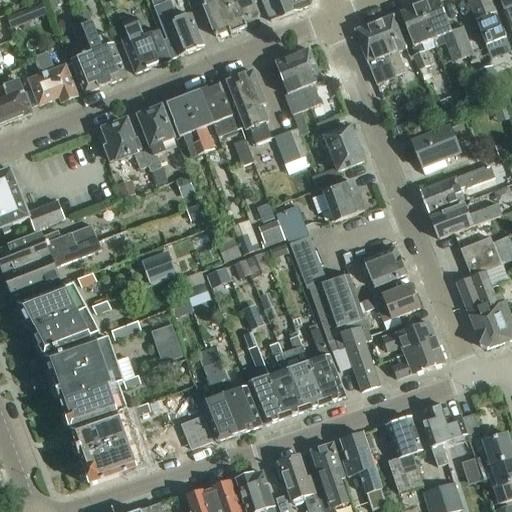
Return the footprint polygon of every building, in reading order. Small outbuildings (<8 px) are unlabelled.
[(67,4),(65,0),(49,0),(53,10),(67,4)] [(154,9),(171,3),(169,0),(151,0),(154,9)] [(225,0),(224,0),(200,9),(207,26),(210,25),(216,39),(229,34),(231,37),(239,34),(225,0)] [(225,0),(239,34),(247,31),(246,27),(259,22),(250,0),(225,0)] [(261,0),(269,18),(271,24),(310,9),(312,3),(310,0),(261,0)] [(466,0),(486,49),(506,41),(489,0),(466,0)] [(511,0),(498,0),(511,35),(511,0)] [(439,1),(418,9),(419,13),(421,12),(433,43),(443,39),(453,65),(473,57),(463,30),(462,31),(452,35),(439,1)] [(202,44),(191,17),(178,22),(171,3),(154,9),(167,42),(163,44),(170,63),(170,62),(180,59),(204,50),(202,44)] [(419,13),(418,9),(401,16),(414,50),(417,57),(414,58),(420,73),(430,69),(422,47),(433,43),(421,12),(419,13)] [(23,28),(18,16),(7,20),(11,32),(23,28)] [(394,19),(377,25),(385,45),(383,47),(394,74),(395,73),(397,78),(406,75),(398,54),(407,51),(394,19)] [(163,44),(159,34),(149,38),(147,34),(143,36),(136,20),(123,25),(129,41),(122,43),(136,77),(170,63),(170,62),(170,63),(163,44)] [(93,25),(84,29),(106,88),(127,80),(114,47),(112,48),(107,35),(98,39),(93,25)] [(377,25),(355,34),(368,66),(370,65),(378,87),(397,80),(397,79),(397,78),(395,73),(394,74),(383,47),(385,45),(377,25)] [(106,88),(84,29),(72,33),(83,59),(72,63),(85,97),(106,88)] [(310,52),(293,58),(306,91),(312,110),(322,107),(314,87),(322,84),(310,52)] [(26,76),(33,93),(39,109),(60,101),(61,106),(78,99),(66,68),(55,73),(48,55),(34,61),(38,71),(26,76)] [(306,91),(293,58),(275,65),(288,98),(285,99),(292,118),(293,118),(302,138),(309,135),(301,115),(312,110),(306,91)] [(477,75),(487,102),(502,96),(492,69),(477,75)] [(269,124),(262,108),(267,107),(253,74),(227,84),(247,133),(250,132),(256,148),(272,141),(266,125),(269,124)] [(39,109),(33,93),(24,97),(16,77),(0,83),(0,130),(32,117),(30,113),(39,109)] [(220,87),(200,95),(213,128),(218,141),(238,133),(220,87)] [(465,92),(471,107),(485,102),(479,87),(465,92)] [(200,95),(180,103),(182,108),(184,107),(186,110),(204,157),(214,153),(205,131),(213,128),(200,95)] [(182,108),(180,103),(168,108),(175,128),(180,141),(184,139),(192,161),(204,157),(186,110),(184,107),(182,108)] [(441,108),(446,120),(459,115),(454,103),(441,108)] [(142,154),(149,169),(151,175),(152,174),(162,171),(157,159),(165,155),(162,146),(174,141),(162,110),(139,119),(151,150),(142,154)] [(317,127),(321,138),(340,131),(336,120),(317,127)] [(140,172),(149,169),(142,154),(138,142),(130,145),(123,125),(104,133),(110,147),(106,149),(112,165),(134,156),(140,172)] [(412,146),(425,178),(447,169),(444,163),(460,156),(456,145),(470,139),(465,126),(450,132),(450,131),(412,146)] [(337,171),(313,180),(318,194),(342,185),(338,175),(365,164),(350,129),(336,135),(336,134),(319,141),(324,152),(328,150),(337,171)] [(287,167),(291,178),(306,172),(306,171),(312,168),(308,158),(309,158),(298,131),(275,140),(286,167),(287,167)] [(511,142),(496,148),(501,163),(511,159),(511,142)] [(234,147),(243,169),(254,165),(245,143),(234,147)] [(420,195),(429,216),(464,203),(459,192),(466,189),(467,191),(495,181),(490,168),(420,195)] [(169,185),(163,170),(162,171),(152,174),(158,189),(169,185)] [(30,222),(34,234),(65,222),(58,205),(28,217),(11,173),(0,177),(0,233),(2,233),(4,238),(11,235),(9,230),(30,222)] [(177,184),(183,201),(196,196),(190,179),(177,184)] [(313,202),(318,216),(330,212),(334,226),(365,214),(354,185),(324,196),(324,197),(313,202)] [(121,191),(124,201),(136,197),(132,187),(121,191)] [(430,221),(439,243),(503,219),(498,207),(468,219),(465,208),(430,221)] [(187,212),(192,225),(203,221),(198,208),(187,212)] [(288,243),(289,246),(310,238),(298,209),(276,218),(278,223),(280,223),(288,243)] [(265,252),(288,243),(280,223),(278,223),(259,230),(263,244),(261,245),(265,252)] [(0,253),(0,266),(4,277),(97,240),(92,227),(61,240),(58,233),(42,239),(41,237),(0,253)] [(248,238),(238,242),(245,259),(255,255),(248,238)] [(310,238),(289,246),(290,248),(306,288),(327,281),(310,238)] [(97,240),(4,277),(13,299),(58,281),(55,271),(102,252),(97,240)] [(217,248),(225,266),(242,259),(234,240),(217,248)] [(511,342),(511,323),(501,296),(494,298),(491,291),(508,284),(491,240),(460,252),(471,279),(456,285),(476,336),(481,350),(487,352),(501,347),(511,343),(511,342)] [(270,253),(274,262),(289,256),(285,247),(270,253)] [(364,264),(374,290),(406,277),(405,274),(406,270),(404,266),(401,264),(395,251),(364,264)] [(177,276),(169,255),(168,254),(142,264),(150,286),(177,276)] [(265,256),(246,263),(252,278),(253,282),(273,274),(265,256)] [(252,278),(246,263),(234,268),(240,282),(252,278)] [(207,278),(213,292),(233,284),(227,270),(207,278)] [(78,283),(82,290),(97,284),(93,277),(78,283)] [(360,306),(356,296),(350,277),(338,281),(310,291),(332,355),(339,352),(340,353),(347,351),(350,359),(347,362),(349,368),(353,368),(362,395),(380,388),(365,345),(372,343),(360,306)] [(19,310),(32,334),(87,312),(74,288),(20,309),(19,310)] [(383,299),(392,322),(420,311),(410,288),(383,299)] [(378,310),(375,300),(362,305),(365,315),(378,310)] [(92,311),(96,318),(111,312),(107,305),(92,311)] [(63,351),(64,353),(68,352),(68,350),(100,337),(87,312),(32,334),(45,359),(46,358),(63,351)] [(403,350),(406,357),(437,346),(429,325),(378,343),(379,347),(384,345),(387,355),(403,350)] [(138,326),(112,335),(115,344),(142,334),(138,326)] [(310,353),(305,355),(326,407),(346,400),(319,332),(311,334),(320,361),(314,364),(310,353)] [(294,352),(283,356),(305,414),(326,407),(305,355),(299,339),(290,342),(294,352)] [(61,406),(118,386),(123,384),(135,380),(128,360),(117,364),(108,340),(69,354),(68,352),(64,353),(65,355),(46,362),(54,385),(54,386),(61,406)] [(177,344),(157,350),(163,367),(182,360),(177,344)] [(284,374),(269,379),(286,421),(305,414),(283,356),(279,346),(271,349),(279,368),(282,371),(284,374)] [(437,346),(406,357),(406,358),(398,361),(400,368),(393,370),(397,382),(413,377),(445,366),(437,346)] [(286,421),(269,379),(257,349),(249,352),(259,376),(263,381),(248,386),(265,428),(286,421)] [(215,351),(207,354),(212,367),(224,398),(240,437),(262,429),(246,390),(232,395),(222,364),(221,364),(218,357),(217,357),(215,351)] [(212,367),(207,354),(207,353),(198,356),(203,370),(214,401),(202,405),(217,445),(240,437),(224,398),(212,367)] [(138,379),(135,380),(123,384),(126,391),(141,387),(138,379)] [(118,386),(61,406),(64,414),(64,415),(70,432),(127,412),(118,386)] [(157,404),(150,407),(152,415),(160,412),(157,404)] [(133,412),(135,419),(151,414),(148,407),(133,412)] [(421,422),(437,470),(448,466),(441,447),(467,439),(461,421),(451,425),(445,408),(428,414),(429,419),(421,422)] [(74,444),(80,460),(137,440),(128,415),(71,435),(74,443),(74,444)] [(480,436),(474,417),(463,421),(469,440),(480,436)] [(213,444),(203,419),(189,425),(199,450),(213,444)] [(413,458),(422,454),(411,420),(386,429),(398,462),(388,465),(399,496),(423,488),(413,458)] [(477,462),(480,471),(511,460),(511,451),(507,437),(505,437),(504,435),(497,437),(498,440),(483,445),(488,459),(477,462)] [(360,477),(371,511),(380,511),(388,510),(363,437),(341,444),(347,464),(343,465),(348,481),(360,477)] [(80,460),(83,469),(89,487),(90,487),(90,488),(147,469),(137,440),(80,460)] [(326,497),(330,511),(331,511),(348,506),(341,483),(345,482),(333,447),(311,454),(326,497)] [(322,511),(318,500),(316,496),(317,496),(312,482),(308,483),(299,459),(279,466),(292,505),(304,500),(308,511),(322,511)] [(511,460),(480,471),(483,479),(493,476),(498,489),(494,491),(500,507),(511,502),(511,495),(509,487),(511,485),(511,460)] [(275,511),(263,475),(254,478),(251,478),(248,477),(248,476),(240,479),(239,483),(237,483),(246,511),(275,511)] [(213,492),(209,494),(214,511),(239,511),(230,485),(226,486),(223,485),(218,486),(217,489),(213,491),(213,492)] [(454,485),(439,490),(446,511),(461,511),(463,511),(454,485)] [(446,511),(439,490),(424,496),(429,511),(446,511)] [(214,511),(209,494),(204,496),(203,494),(199,495),(196,494),(192,495),(190,499),(186,500),(190,511),(214,511)] [(326,497),(318,500),(322,511),(331,511),(330,511),(326,497)] [(279,511),(290,511),(286,499),(277,502),(279,511)]
